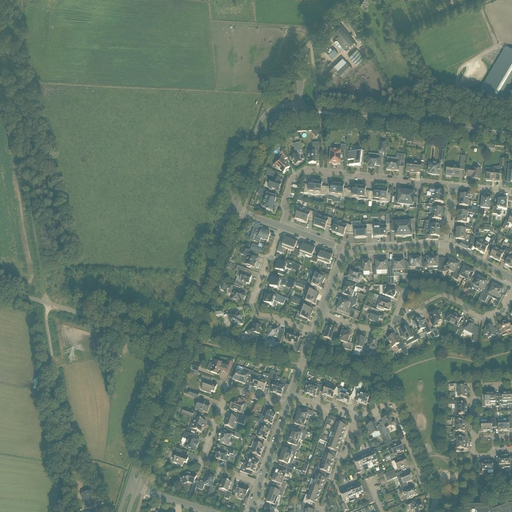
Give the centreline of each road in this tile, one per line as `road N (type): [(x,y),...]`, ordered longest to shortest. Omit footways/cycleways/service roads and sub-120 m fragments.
road 1 (track): [(70,511),(4,0)]
road 2 (residential): [(452,185),(307,170),(292,179),(282,227)]
road 3 (residential): [(258,485),(206,465),(226,393),(286,407)]
road 4 (secondary): [(298,109),(483,130)]
road 5 (unclassified): [(178,339),(0,289)]
road 6 (residential): [(313,331),(253,316),(282,227)]
road 7 (secondary): [(178,339),(128,486)]
road 8 (secondary): [(136,488),(186,342)]
road 9 (residential): [(430,511),(434,502),(396,409),(358,414)]
road 10 (residential): [(393,324),(442,294),(481,318),(502,311),(511,292)]
road 11 (secondary): [(186,342),(235,210)]
road 12 (secondary): [(226,207),(178,339)]
road 13 (secondary): [(298,109),(283,105),(259,121),(226,207)]
road 14 (unknown): [(449,116),(317,103)]
road 15 (secondary): [(235,210),(267,126),(298,109)]
road 16 (unclassified): [(298,109),(304,49),(346,0)]
